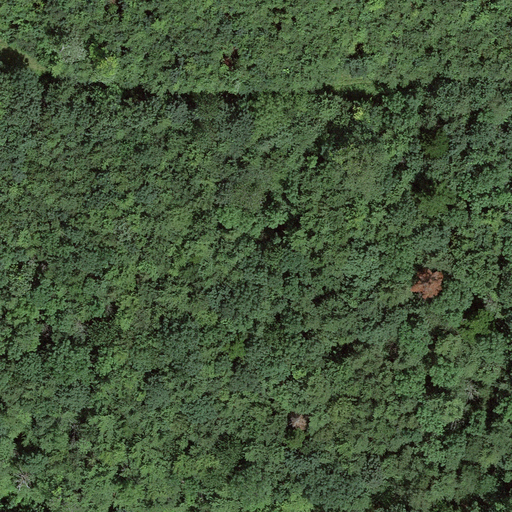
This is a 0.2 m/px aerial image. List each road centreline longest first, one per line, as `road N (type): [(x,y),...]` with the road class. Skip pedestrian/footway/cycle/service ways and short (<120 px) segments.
road 1 (track): [(0,54),(78,75),(224,87),(511,71)]
road 2 (track): [(511,481),(364,501),(58,497),(0,484)]
